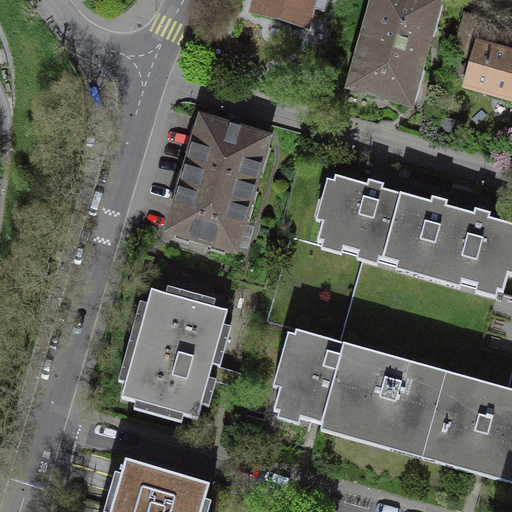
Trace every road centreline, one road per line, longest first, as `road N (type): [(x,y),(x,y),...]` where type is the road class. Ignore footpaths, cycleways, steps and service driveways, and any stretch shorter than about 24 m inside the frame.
road 1 (residential): [(145,68),(511,173)]
road 2 (residential): [(45,422),(145,68)]
road 3 (residential): [(45,422),(368,511)]
